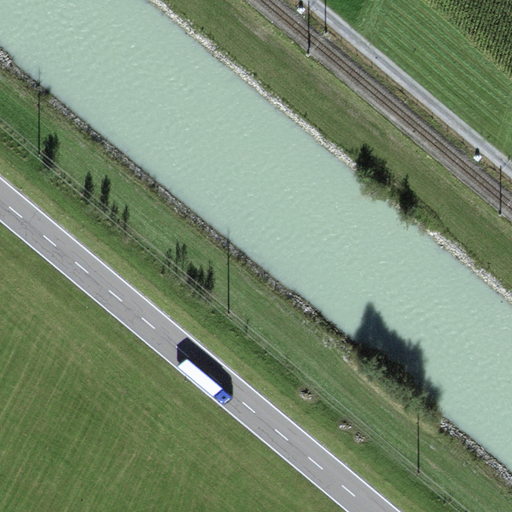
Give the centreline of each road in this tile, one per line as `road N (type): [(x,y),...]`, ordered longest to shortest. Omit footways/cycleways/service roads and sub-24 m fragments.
road 1 (primary): [(0,198),(374,511)]
road 2 (track): [(511,173),(306,0)]
